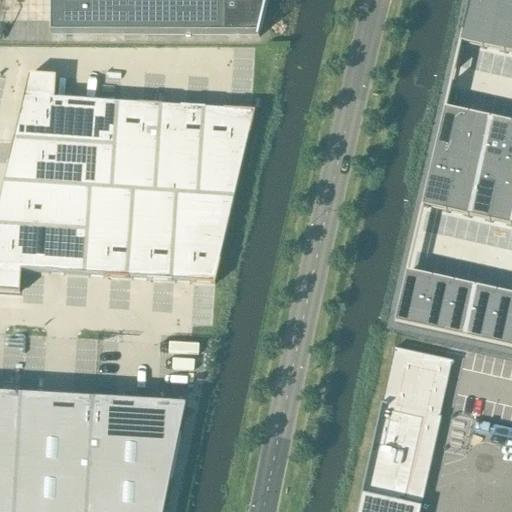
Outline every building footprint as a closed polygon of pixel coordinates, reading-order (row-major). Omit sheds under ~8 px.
[(259,38),(268,0),(51,0),(51,35),(258,36),(258,38),(259,38)] [(469,0),(464,28),(487,33),(493,0),(469,0)] [(511,0),(493,0),(487,33),(508,38),(511,20),(511,0)] [(28,77),(13,141),(114,147),(117,103),(95,102),(95,103),(81,103),(81,101),(53,100),(54,87),(53,87),(54,78),(28,77)] [(449,100),(439,152),(464,158),(474,106),(449,100)] [(114,147),(111,190),(133,192),(155,193),(160,106),(149,105),(149,106),(138,105),(134,104),(134,106),(121,105),(120,104),(117,103),(114,147)] [(160,106),(155,193),(176,194),(198,195),(203,108),(192,108),(182,107),(178,107),(177,108),(164,108),(164,106),(160,106)] [(474,106),(464,158),(485,163),(495,111),(474,106)] [(203,108),(198,195),(234,197),(253,113),(253,111),(241,111),(240,111),(224,110),(221,109),(221,111),(207,110),(207,109),(203,108)] [(511,114),(495,111),(485,163),(508,168),(511,145),(511,114)] [(5,180),(4,184),(90,189),(111,190),(114,147),(13,141),(9,163),(8,166),(9,167),(6,180),(5,180)] [(439,152),(429,205),(454,211),(464,158),(439,152)] [(464,158),(454,211),(475,216),(485,163),(464,158)] [(485,163),(475,216),(497,221),(508,168),(485,163)] [(511,168),(508,168),(497,221),(511,224),(511,168)] [(0,227),(88,232),(90,189),(4,184),(3,188),(4,188),(1,201),(0,201),(0,227)] [(88,232),(85,276),(89,276),(89,275),(103,276),(103,277),(128,278),(133,192),(111,190),(90,189),(88,232)] [(133,192),(128,278),(132,279),(132,277),(146,278),(146,279),(171,281),(176,194),(155,193),(133,192)] [(176,194),(171,281),(175,281),(175,280),(189,281),(189,282),(193,282),(215,283),(234,197),(198,195),(176,194)] [(0,227),(0,292),(20,294),(20,285),(21,285),(21,272),(49,274),(49,273),(63,273),(63,275),(85,276),(88,232),(0,227)] [(415,277),(404,332),(430,338),(440,283),(415,277)] [(440,283),(430,338),(451,343),(462,288),(440,283)] [(462,288),(451,343),(473,347),(484,293),(462,288)] [(484,293),(473,347),(495,352),(506,298),(484,293)] [(511,299),(506,298),(495,352),(511,356),(511,299)] [(381,406),(361,497),(422,510),(432,464),(442,419),(440,418),(436,417),(442,392),(446,392),(447,390),(442,389),(444,381),(448,382),(449,380),(445,379),(448,366),(452,367),(453,367),(454,363),(394,350),(393,354),(394,354),(398,355),(387,407),(382,406),(381,406)] [(0,511),(165,511),(184,411),(185,406),(182,405),(181,411),(94,406),(22,402),(0,400),(0,511)]
